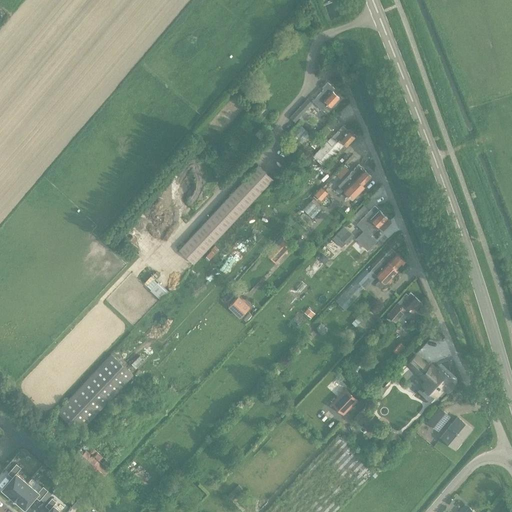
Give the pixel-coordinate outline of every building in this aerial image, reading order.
[(324,89),(317,97),(313,101),(318,105),(323,110),(329,105),(331,107),(340,98),(333,91),(335,89),(328,82),(323,88),(324,89)] [(295,122),(312,103),(308,99),(291,118),(295,122)] [(313,151),(339,123),(334,119),(324,130),(321,134),(322,134),(309,147),(313,151)] [(324,167),(345,145),(347,146),(355,137),(343,125),(313,157),(324,167)] [(179,250),(194,264),(273,179),(258,165),(179,250)] [(344,165),(336,173),(340,178),(348,170),(344,165)] [(364,188),(362,186),(371,177),(359,165),(350,174),(338,186),(353,200),(364,188)] [(334,175),(323,187),(327,190),(338,178),(334,175)] [(322,188),(315,194),(319,197),(325,191),(322,188)] [(364,205),(349,220),(352,223),(367,208),(364,205)] [(361,221),(368,228),(360,236),(363,239),(377,225),(379,227),(388,218),(375,206),(365,216),(365,217),(361,221)] [(342,248),(347,244),(354,236),(344,226),(337,234),(332,239),(342,248)] [(280,244),(268,257),(274,262),(286,250),(280,244)] [(356,280),(365,289),(378,276),(381,279),(375,284),(380,289),(385,283),(386,283),(398,270),(396,268),(404,260),(392,248),(369,272),(366,269),(356,280)] [(150,290),(160,300),(168,291),(158,282),(150,290)] [(387,315),(393,320),(396,323),(404,314),(408,317),(413,312),(422,302),(410,292),(407,296),(406,295),(395,306),(387,315)] [(238,297),(229,307),(240,317),(249,307),(238,297)] [(309,308),(305,313),(310,318),(314,313),(309,308)] [(366,318),(357,326),(366,334),(374,326),(366,318)] [(79,433),(133,375),(111,354),(57,412),(79,433)] [(414,356),(406,364),(425,382),(421,386),(422,387),(418,391),(430,402),(434,397),(434,398),(444,388),(447,390),(453,384),(438,369),(433,374),(414,356)] [(178,394),(171,385),(167,389),(173,397),(178,394)] [(357,400),(346,389),(332,403),(343,414),(357,400)] [(379,428),(370,419),(375,415),(366,406),(361,411),(354,419),(356,420),(354,423),(357,425),(355,427),(359,432),(358,433),(364,438),(366,435),(369,439),(379,428)] [(427,422),(438,431),(451,416),(440,407),(427,422)] [(455,448),(472,428),(458,417),(441,437),(455,448)] [(337,511),(377,470),(339,434),(265,511),(337,511)] [(118,463),(92,438),(74,457),(100,482),(118,463)] [(12,477),(2,489),(11,496),(10,497),(13,499),(27,483),(16,473),(21,468),(16,464),(8,473),(12,477)] [(27,483),(13,499),(16,502),(16,501),(25,509),(35,497),(40,500),(48,490),(43,486),(42,488),(31,478),(27,483)] [(239,485),(228,497),(232,501),(243,489),(239,485)] [(50,509),(47,511),(61,511),(53,505),(57,501),(52,497),(46,505),(50,509)]
